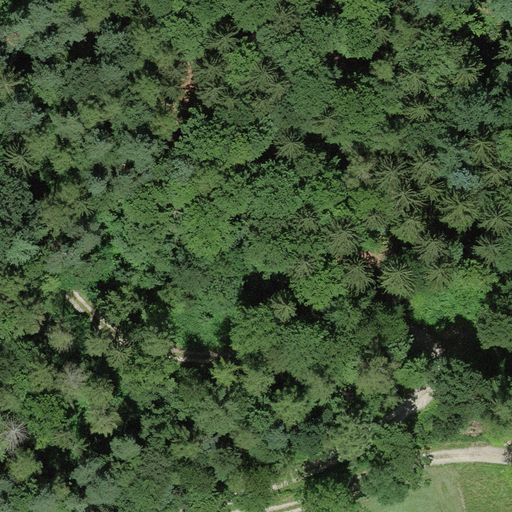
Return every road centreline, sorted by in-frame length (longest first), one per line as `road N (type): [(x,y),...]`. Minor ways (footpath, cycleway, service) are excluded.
road 1 (track): [(206,511),(218,499),(389,418),(443,361),(413,338),(378,337),(238,374),(188,372),(117,348),(51,296),(0,216)]
road 2 (track): [(277,511),(402,463),(450,455),(511,459)]
